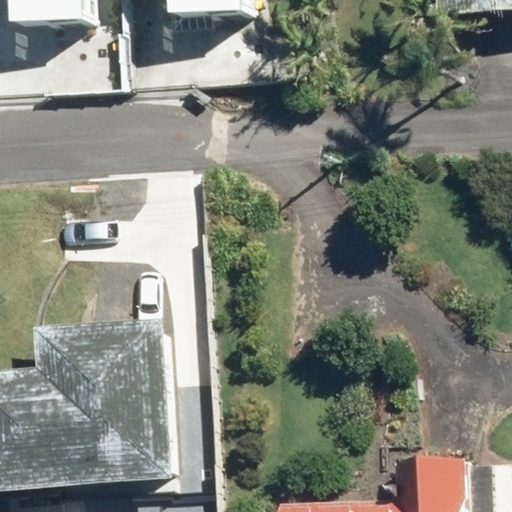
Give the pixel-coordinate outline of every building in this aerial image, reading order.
[(81,0),(9,0),(11,24),(82,20),(81,0)] [(168,0),(169,15),(242,11),(241,0),(168,0)] [(511,0),(445,0),(445,26),(511,26),(511,0)] [(32,373),(0,374),(0,485),(166,477),(158,324),(30,331),(32,373)] [(511,511),(511,466),(475,468),(475,453),(399,455),(401,499),(271,503),(270,511),(511,511)]
